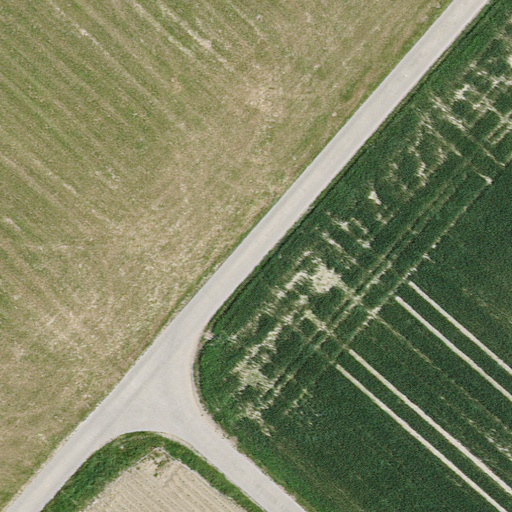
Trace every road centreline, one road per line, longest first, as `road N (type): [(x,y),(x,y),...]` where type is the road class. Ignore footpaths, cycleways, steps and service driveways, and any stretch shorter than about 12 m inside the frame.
road 1 (unclassified): [(35,511),(154,391),(495,0)]
road 2 (track): [(293,511),(154,391)]
